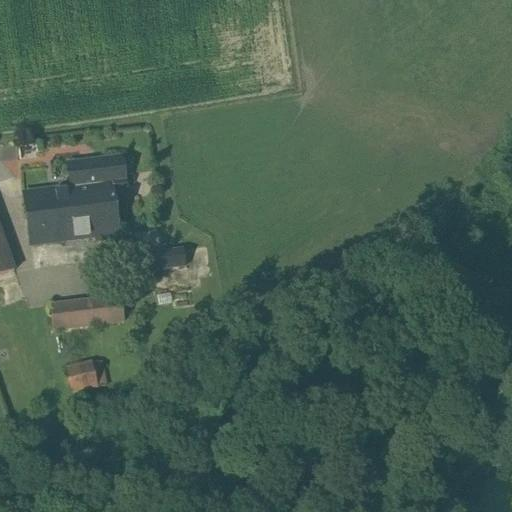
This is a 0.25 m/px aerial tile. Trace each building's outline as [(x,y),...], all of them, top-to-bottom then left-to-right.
[(70,188),(23,194),(30,245),(95,236),(96,241),(118,238),(112,190),(124,188),(121,158),(67,165),(70,188)] [(0,275),(13,271),(0,234),(0,275)] [(170,251),(126,257),(128,273),(184,265),(182,250),(170,251)] [(120,297),(49,306),(52,331),(123,322),(120,297)] [(100,361),(61,371),(67,394),(106,385),(100,361)]
